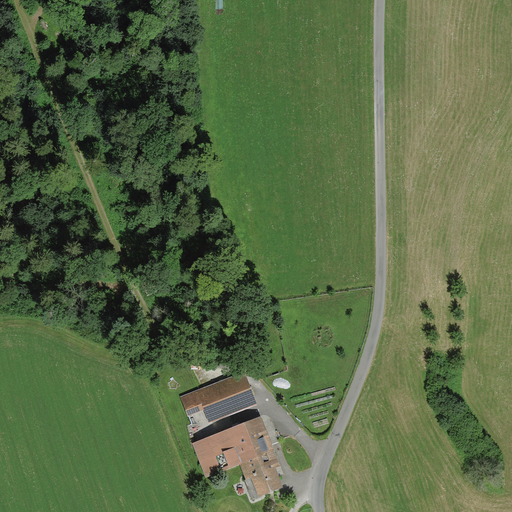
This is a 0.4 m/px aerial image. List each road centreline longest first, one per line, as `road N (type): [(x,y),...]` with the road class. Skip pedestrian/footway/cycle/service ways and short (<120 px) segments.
road 1 (track): [(327,452),(248,375),(183,353),(153,332),(18,0)]
road 2 (unclassified): [(380,0),(378,287),(370,341),(327,452),(319,511)]
